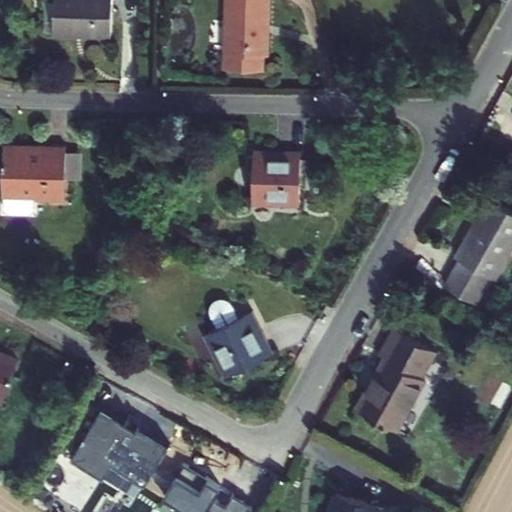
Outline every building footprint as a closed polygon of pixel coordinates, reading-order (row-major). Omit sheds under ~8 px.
[(221,61),(220,77),(258,77),(258,62),(262,63),(262,0),(220,0),(220,35),(224,35),(224,60),(221,61)] [(47,1),(47,46),(109,47),(109,2),(47,1)] [(246,153),(243,210),(292,210),(292,154),(246,153)] [(56,207),(56,188),(70,188),(69,160),(56,160),(56,155),(39,155),(39,157),(0,157),(0,221),(0,222),(19,222),(25,217),(25,205),(39,206),(39,208),(56,207)] [(451,258),(433,287),(466,305),(483,276),(486,277),(511,230),(511,214),(484,198),(471,225),(465,223),(447,255),(451,258)] [(195,343),(214,382),(267,355),(246,317),(234,322),(230,314),(226,310),(222,307),(214,307),(204,312),(201,316),(200,322),(201,328),(205,338),(195,343)] [(375,363),(347,413),(387,436),(411,392),(405,389),(425,351),(384,328),(367,358),(375,363)] [(0,386),(8,362),(0,359),(0,386)] [(94,418),(66,467),(98,485),(105,474),(140,493),(162,454),(130,433),(128,437),(94,418)]
